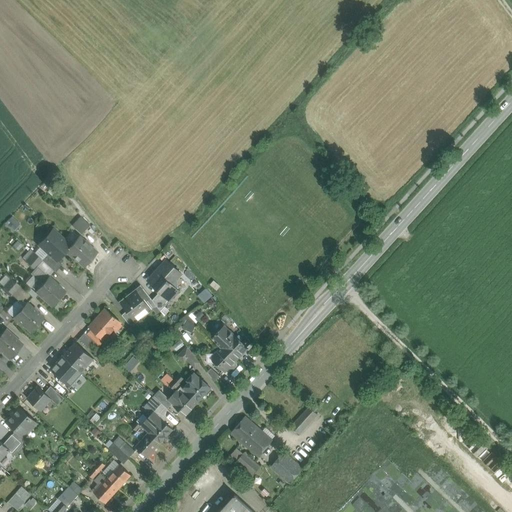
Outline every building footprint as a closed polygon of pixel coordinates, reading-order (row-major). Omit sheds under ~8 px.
[(3,224),(13,231),(19,222),(9,215),(3,224)] [(81,217),(72,226),(81,234),(90,225),(81,217)] [(70,246),(53,230),(39,245),(48,253),(56,260),(57,260),(65,251),(70,246)] [(97,253),(78,236),(70,246),(65,251),(72,258),(73,257),(84,267),(97,253)] [(18,250),(22,244),(15,241),(12,246),(18,250)] [(42,260),(34,253),(26,262),(34,269),(42,260)] [(56,260),(48,253),(42,260),(55,272),(62,265),(57,260),(56,260)] [(167,260),(156,271),(158,272),(150,282),(160,291),(170,301),(170,300),(179,290),(172,284),(181,273),(167,260)] [(42,283),(48,277),(39,268),(33,274),(39,280),(42,283)] [(56,285),(48,278),(48,277),(42,283),(35,291),(52,306),(64,292),(56,285)] [(19,286),(11,279),(3,287),(11,295),(19,286)] [(35,291),(42,283),(39,280),(32,288),(35,291)] [(151,299),(141,285),(140,286),(142,288),(138,292),(146,303),(151,299)] [(203,302),(211,295),(205,287),(196,295),(203,302)] [(160,291),(152,300),(160,311),(170,301),(160,291)] [(138,292),(132,296),(130,293),(130,294),(120,302),(133,319),(140,314),(141,317),(151,309),(146,303),(138,292)] [(43,318),(26,303),(13,317),(22,326),(23,325),(31,332),(43,318)] [(106,310),(90,327),(91,329),(104,341),(114,330),(116,332),(122,325),(120,323),(106,310)] [(182,326),(190,332),(195,326),(187,320),(182,326)] [(247,348),(224,327),(216,335),(221,340),(217,344),(221,348),(223,347),(236,359),(247,348)] [(4,330),(0,334),(0,351),(1,352),(2,351),(10,359),(22,345),(5,329),(4,330)] [(91,329),(86,335),(94,342),(99,346),(104,341),(91,329)] [(86,335),(85,333),(79,339),(89,348),(94,342),(86,335)] [(76,343),(64,356),(82,372),(94,359),(76,343)] [(187,346),(178,356),(184,362),(186,359),(192,353),(187,346)] [(236,359),(223,347),(221,348),(214,355),(214,361),(225,371),(236,359)] [(192,353),(186,359),(195,367),(200,362),(192,353)] [(132,355),(123,365),(130,371),(139,361),(132,355)] [(64,356),(52,369),(70,386),(82,372),(64,356)] [(220,376),(211,368),(207,372),(215,382),(220,376)] [(194,373),(188,380),(189,382),(183,388),(186,391),(199,378),(194,373)] [(184,380),(178,375),(173,380),(179,385),(184,380)] [(169,376),(164,382),(168,386),(169,385),(173,381),(169,376)] [(211,388),(199,377),(199,378),(186,391),(186,392),(198,402),(211,388)] [(179,385),(173,380),(173,381),(169,385),(169,386),(174,390),(179,385)] [(64,398),(51,386),(45,393),(51,399),(58,405),(64,398)] [(38,387),(27,399),(41,411),(51,399),(45,393),(38,387)] [(169,399),(160,390),(154,396),(154,397),(162,404),(168,409),(173,403),(169,399)] [(169,399),(173,403),(174,404),(182,396),(176,391),(169,399)] [(198,402),(186,392),(182,396),(174,404),(173,406),(185,416),(198,402)] [(162,404),(154,397),(149,402),(157,409),(162,404)] [(153,412),(154,413),(157,409),(149,402),(144,408),(151,414),(153,412)] [(161,419),(164,422),(168,409),(162,404),(157,409),(154,413),(161,419)] [(35,421),(19,408),(8,420),(13,425),(12,427),(16,430),(24,437),(30,430),(28,429),(35,421)] [(309,408),(291,428),(299,435),(317,416),(309,408)] [(140,426),(148,433),(161,419),(154,413),(153,412),(151,414),(151,415),(150,416),(148,418),(141,425),(140,426)] [(141,425),(148,418),(144,414),(136,422),(141,425)] [(271,441),(245,417),(231,433),(257,457),(271,441)] [(161,419),(148,433),(160,444),(173,430),(164,422),(161,419)] [(136,422),(136,421),(131,427),(136,431),(141,426),(140,426),(141,425),(136,422)] [(24,437),(16,430),(12,435),(21,443),(23,444),(27,439),(24,437)] [(148,433),(135,447),(147,458),(160,444),(148,433)] [(21,443),(12,435),(3,444),(9,450),(10,451),(12,453),(21,443)] [(119,437),(113,443),(120,449),(125,443),(119,437)] [(0,441),(0,460),(8,451),(9,452),(10,451),(9,450),(3,444),(0,441)] [(120,449),(113,443),(108,449),(114,455),(120,449)] [(135,452),(125,443),(120,449),(129,458),(135,452)] [(129,458),(120,449),(114,455),(124,464),(129,458)] [(260,468),(242,453),(233,463),(250,479),(260,468)] [(302,470),(283,453),(270,468),(272,470),(280,477),(288,485),(302,470)] [(105,465),(100,460),(94,467),(99,472),(105,465)] [(131,475),(119,465),(106,479),(118,489),(131,475)] [(99,472),(94,467),(88,474),(93,478),(99,472)] [(280,477),(272,470),(269,473),(277,480),(280,477)] [(106,479),(94,493),(105,503),(118,489),(106,479)] [(83,490),(74,482),(69,487),(78,495),(83,490)] [(16,493),(25,501),(31,495),(22,487),(16,493)] [(78,495),(69,487),(65,492),(73,500),(78,495)] [(16,493),(8,502),(17,510),(25,501),(16,493)] [(219,511),(253,511),(235,495),(219,511)] [(25,503),(28,508),(38,502),(34,497),(25,503)] [(62,502),(52,511),(62,511),(67,507),(62,502)]
